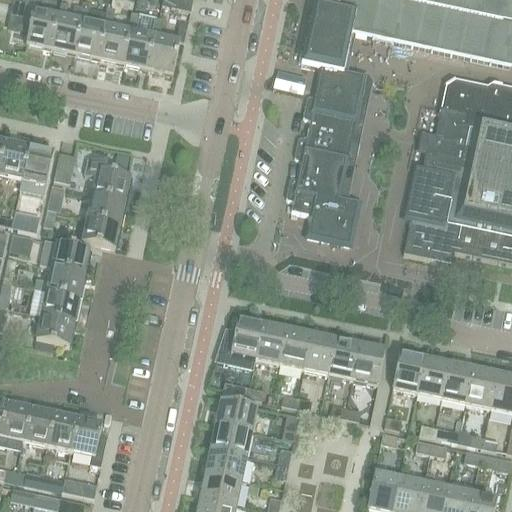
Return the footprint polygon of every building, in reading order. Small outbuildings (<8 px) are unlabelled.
[(13,0),(13,4),(35,9),(37,0),(13,0)] [(163,0),(161,11),(190,18),(193,5),(168,0),(163,0)] [(511,0),(325,0),(323,10),(356,17),(353,31),(352,39),(357,40),(382,45),(395,48),(511,72),(511,0)] [(13,4),(10,20),(31,24),(34,15),(35,9),(13,4)] [(58,20),(50,56),(75,61),(82,25),(87,26),(90,14),(91,9),(82,8),(81,13),(74,11),(73,18),(66,17),(68,10),(61,8),(58,20)] [(356,17),(323,10),(314,8),(306,46),(300,70),(321,75),(343,80),(348,55),(352,39),(353,31),(356,17)] [(82,25),(75,61),(99,66),(107,31),(111,31),(113,26),(115,15),(107,13),(106,18),(90,14),(87,26),(82,25)] [(31,24),(29,36),(26,50),(50,56),(58,20),(34,15),(31,24)] [(107,31),(99,66),(123,71),(131,36),(136,37),(139,20),(131,18),(129,29),(113,26),(111,31),(107,31)] [(10,20),(7,32),(29,36),(31,24),(10,20)] [(131,36),(123,71),(148,76),(155,41),(160,42),(163,25),(155,23),(152,40),(136,37),(131,36)] [(155,41),(148,76),(173,82),(180,47),(183,48),(187,30),(179,29),(177,40),(171,38),(169,44),(160,42),(155,41)] [(338,205),(350,207),(375,88),(369,81),(349,77),(353,56),(357,40),(352,39),(348,55),(343,80),(321,75),(317,94),(360,102),(338,205)] [(445,92),(441,113),(468,119),(466,129),(466,131),(475,133),(481,134),(481,131),(501,135),(511,137),(511,94),(492,90),(487,93),(476,90),(455,86),(445,92)] [(338,205),(360,102),(317,94),(314,93),(312,103),(309,102),(307,103),(303,121),(304,125),(312,126),(308,145),(300,143),(298,145),(295,162),(296,165),(302,166),(298,185),(292,184),(289,186),(286,203),(288,206),(292,207),(290,218),(312,222),(308,241),(326,245),(348,250),(357,209),(350,207),(338,205)] [(404,257),(403,260),(431,266),(434,266),(451,270),(453,258),(481,264),(511,270),(511,137),(501,135),(481,131),(481,134),(475,133),(466,131),(466,129),(468,119),(441,113),(435,142),(421,139),(418,156),(432,159),(429,171),(428,174),(422,173),(412,180),(405,215),(410,227),(405,252),(404,257)] [(4,149),(0,169),(0,182),(21,187),(28,154),(4,149)] [(28,154),(21,187),(46,193),(53,159),(28,154)] [(55,178),(53,187),(69,190),(71,184),(75,163),(69,162),(59,160),(55,178)] [(117,161),(115,173),(127,176),(130,163),(117,161)] [(94,185),(91,201),(124,208),(129,183),(105,178),(106,170),(88,166),(84,183),(94,185)] [(52,192),(47,214),(47,216),(56,218),(61,194),(52,192)] [(91,200),(86,224),(119,231),(124,208),(91,201),(91,200)] [(47,216),(44,230),(53,232),(56,218),(47,216)] [(0,222),(0,231),(11,234),(13,225),(0,222)] [(86,224),(80,249),(114,256),(119,231),(86,224)] [(13,225),(11,234),(28,237),(30,228),(13,225)] [(8,265),(17,267),(19,267),(20,259),(18,259),(22,242),(13,241),(8,265)] [(56,250),(51,274),(84,281),(89,257),(56,250)] [(8,265),(3,289),(11,291),(17,267),(8,265)] [(46,298),(78,305),(84,281),(51,274),(48,288),(35,285),(33,295),(46,298)] [(3,289),(0,300),(0,312),(6,314),(11,291),(3,289)] [(46,298),(40,322),(73,329),(78,305),(46,298)] [(0,312),(0,339),(4,340),(9,315),(6,314),(0,312)] [(68,353),(73,329),(40,322),(35,346),(68,353)] [(230,361),(255,366),(262,330),(238,325),(230,361)] [(262,330),(255,366),(279,371),(287,335),(262,330)] [(287,335),(279,371),(304,376),(311,340),(287,335)] [(311,340),(304,376),(328,381),(336,345),(311,340)] [(336,345),(328,381),(352,386),(360,350),(336,345)] [(360,350),(352,386),(377,392),(385,356),(360,350)] [(399,359),(391,397),(416,402),(424,364),(399,359)] [(424,364),(416,402),(440,407),(448,370),(424,364)] [(448,370),(440,407),(465,412),(473,375),(448,370)] [(473,375),(465,412),(489,417),(497,380),(473,375)] [(511,383),(497,380),(489,417),(511,422),(511,383)] [(224,389),(222,399),(247,405),(249,394),(224,389)] [(263,397),(249,394),(247,405),(261,408),(263,397)] [(283,401),(281,412),(295,415),(297,404),(283,401)] [(297,404),(295,415),(309,418),(312,407),(297,404)] [(220,406),(214,431),(250,439),(256,414),(220,406)] [(5,409),(0,433),(0,443),(22,448),(30,415),(5,409)] [(332,411),(330,422),(344,425),(346,414),(332,411)] [(346,414),(344,425),(358,428),(361,418),(346,414)] [(30,415),(22,448),(46,453),(53,420),(30,415)] [(53,420),(46,453),(70,458),(77,425),(53,420)] [(384,434),(398,437),(401,426),(386,423),(384,434)] [(77,425),(70,458),(94,464),(102,430),(77,425)] [(421,430),(418,441),(432,444),(435,434),(421,430)] [(214,431),(209,455),(245,463),(250,439),(214,431)] [(284,432),(282,444),(294,446),(295,437),(296,434),(286,432),(284,432)] [(432,444),(447,448),(448,447),(450,437),(435,434),(432,444)] [(460,436),(458,449),(481,454),(483,444),(470,441),(471,437),(460,436)] [(383,440),(380,451),(395,454),(397,443),(383,440)] [(483,444),(481,454),(496,458),(498,447),(483,444)] [(415,458),(429,461),(431,450),(417,447),(415,458)] [(431,450),(429,461),(444,464),(446,453),(431,450)] [(268,467),(277,469),(288,471),(291,458),(280,455),(280,456),(270,454),(268,467)] [(209,455),(204,480),(240,487),(245,463),(209,455)] [(464,468),(477,471),(480,461),(466,458),(464,468)] [(511,467),(480,461),(477,471),(492,474),(492,475),(511,480),(511,474),(511,467)] [(274,484),(285,486),(288,471),(277,469),(274,484)] [(366,511),(392,511),(399,483),(374,478),(366,511)] [(423,488),(417,511),(443,511),(447,493),(434,490),(436,481),(426,479),(424,488),(423,488)] [(26,480),(24,491),(37,494),(40,483),(26,480)] [(204,480),(199,504),(235,511),(240,487),(204,480)] [(40,483),(37,494),(51,497),(54,486),(40,483)] [(399,483),(392,511),(417,511),(423,488),(399,483)] [(64,486),(61,499),(86,504),(89,491),(64,486)] [(447,493),(443,511),(468,511),(472,498),(447,493)] [(20,508),(34,511),(36,500),(23,497),(20,508)] [(472,498),(468,511),(494,511),(496,504),(472,498)] [(36,500),(34,511),(39,511),(48,511),(50,503),(36,500)]
